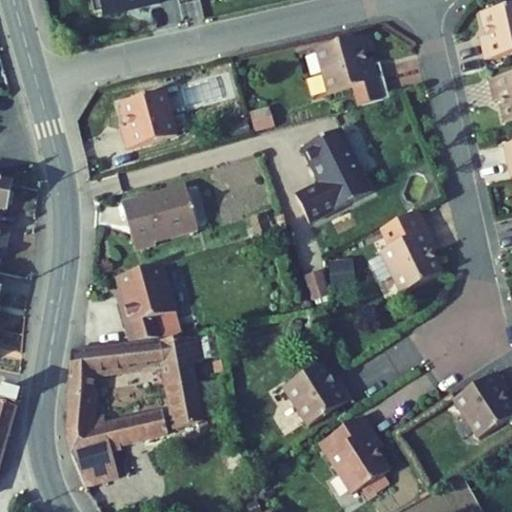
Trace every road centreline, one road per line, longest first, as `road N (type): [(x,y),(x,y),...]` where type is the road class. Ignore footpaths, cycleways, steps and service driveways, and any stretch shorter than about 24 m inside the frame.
road 1 (tertiary): [(65,511),(40,429),(66,214),(37,78)]
road 2 (residential): [(421,0),(478,265),(458,354)]
road 3 (residential): [(37,78),(382,0)]
